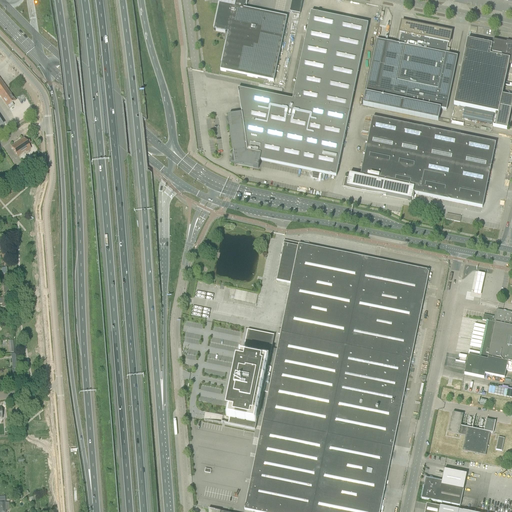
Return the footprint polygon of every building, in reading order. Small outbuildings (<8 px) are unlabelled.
[(219,0),(214,31),(226,33),(226,32),(228,32),(220,71),(273,82),(287,18),(243,9),(244,7),(245,7),(246,0),(219,0)] [(227,120),(227,121),(228,121),(229,121),(229,126),(233,151),(230,163),(235,164),(258,169),(260,161),(336,177),(368,25),(311,13),(292,101),(238,89),(241,115),(228,117),(228,118),(227,118),(227,119),(227,120)] [(376,40),(363,105),(379,109),(438,121),(440,110),(446,111),(447,107),(456,62),(457,57),(446,55),(448,43),(449,44),(451,33),(402,22),(399,33),(400,34),(398,45),(386,43),(377,41),(376,40)] [(467,41),(466,45),(453,105),(495,114),(492,127),(507,130),(511,103),(511,97),(502,95),(508,64),(511,64),(511,44),(492,41),(491,46),(467,41)] [(5,87),(0,80),(0,98),(1,98),(9,109),(14,106),(12,103),(15,101),(5,87)] [(382,195),(385,196),(407,200),(409,193),(482,208),(495,144),(372,118),(360,177),(349,175),(348,180),(345,179),(343,189),(351,190),(360,192),(368,193),(382,195)] [(28,140),(26,142),(24,139),(11,147),(18,157),(30,149),(28,145),(30,143),(28,140)] [(445,220),(460,222),(461,217),(447,214),(445,220)] [(227,418),(229,418),(228,423),(228,424),(228,425),(255,430),(263,392),(268,393),(268,395),(244,510),(254,511),(379,511),(383,493),(398,421),(403,396),(405,396),(406,393),(404,392),(429,271),(304,246),(299,245),(299,244),(284,241),(280,256),(280,257),(281,257),(283,258),(281,264),(282,264),(278,282),(291,284),(290,285),(277,350),(272,349),(274,335),(274,336),(247,331),(243,353),(242,355),(240,354),(240,355),(239,360),(238,365),(240,365),(239,372),(237,372),(235,381),(234,381),(234,383),(236,383),(235,389),(233,389),(232,391),(233,391),(231,401),(233,401),(231,408),(229,408),(227,418)] [(242,293),(243,293),(242,296),(245,297),(244,302),(254,304),(256,294),(243,291),(242,293)] [(468,357),(464,375),(469,376),(484,379),(485,375),(504,379),(506,371),(511,372),(511,314),(499,312),(500,311),(498,310),(496,311),(495,311),(494,317),(492,317),(491,323),(495,324),(487,361),(478,359),(468,357)] [(511,394),(510,394),(510,390),(488,386),(487,393),(510,397),(511,394)] [(462,451),(467,452),(485,456),(490,433),(493,434),(495,422),(452,413),(448,433),(465,437),(462,451)] [(496,450),(501,451),(504,439),(498,438),(496,450)] [(490,472),(491,467),(471,462),(469,468),(490,472)] [(424,487),(421,499),(426,500),(460,507),(463,491),(467,474),(444,470),(441,482),(437,481),(432,480),(432,481),(429,480),(425,479),(424,484),(423,484),(423,485),(422,486),(422,487),(423,487),(424,487)] [(490,488),(501,490),(503,482),(488,479),(488,483),(491,484),(490,488)] [(8,503),(5,503),(5,502),(0,501),(0,511),(5,511),(5,510),(9,510),(8,503)]
